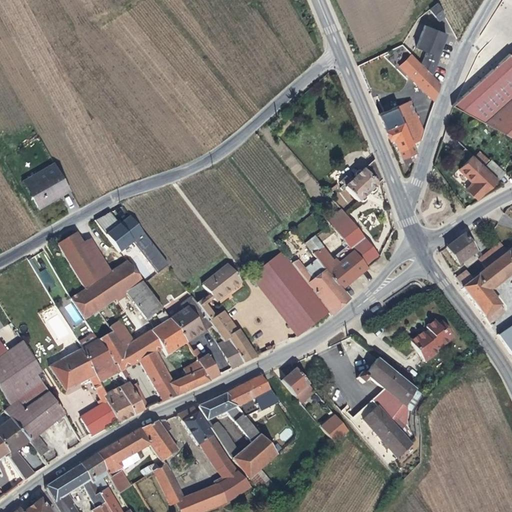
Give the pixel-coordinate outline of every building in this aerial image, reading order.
[(429,17),(436,13),(429,0),(427,0),(421,5),(429,17)] [(416,62),(424,70),(428,60),(426,58),(428,54),(437,31),(416,23),(407,45),(419,51),(416,62)] [(511,56),(510,54),(459,96),(449,103),(446,107),(455,109),(464,107),(511,137),(511,56)] [(425,93),(425,92),(437,81),(424,70),(416,62),(410,56),(399,66),(399,67),(425,93)] [(425,92),(425,93),(434,100),(441,84),(437,81),(425,92)] [(410,100),(378,113),(389,140),(393,139),(402,158),(403,157),(406,163),(411,160),(411,161),(410,166),(412,167),(417,151),(413,142),(421,139),(414,123),(420,121),(410,100)] [(424,132),(420,121),(414,123),(421,139),(424,132)] [(482,165),(470,154),(456,168),(469,181),(463,187),(474,197),(494,176),(482,165)] [(70,182),(55,156),(35,168),(38,173),(28,179),(33,188),(31,189),(39,202),(58,191),(57,189),(70,182)] [(488,159),(482,165),(494,176),(496,179),(502,172),(488,159)] [(381,180),(373,160),(360,172),(358,170),(355,173),(354,175),(355,176),(349,182),(347,180),(342,184),(357,202),(359,200),(360,201),(362,201),(365,198),(365,197),(364,195),(368,191),(369,192),(372,192),(375,189),(373,186),(381,180)] [(38,173),(35,168),(25,174),(28,179),(38,173)] [(474,197),(476,199),(481,196),(485,194),(501,183),(496,179),(494,176),(474,197)] [(330,189),(327,192),(332,199),(336,196),(330,189)] [(341,209),(327,220),(331,225),(337,220),(341,225),(346,221),(341,216),(344,214),(341,209)] [(110,212),(106,214),(116,228),(120,225),(110,212)] [(106,214),(95,220),(119,252),(144,234),(134,220),(123,228),(120,225),(116,228),(106,214)] [(337,220),(331,225),(349,247),(366,269),(379,258),(344,214),(341,216),(346,221),(341,225),(337,220)] [(134,220),(131,216),(120,225),(123,228),(134,220)] [(326,228),(311,233),(315,237),(318,241),(319,243),(330,235),(326,228)] [(76,232),(56,244),(62,255),(83,243),(76,232)] [(306,235),(304,232),(299,237),(312,253),(323,248),(319,243),(318,241),(314,244),(311,240),(315,237),(311,233),(311,232),(306,235)] [(469,246),(462,236),(445,248),(457,265),(462,262),(464,265),(473,259),(471,256),(473,255),(475,257),(478,255),(471,245),(469,246)] [(62,255),(84,289),(111,271),(91,238),(83,243),(62,255)] [(493,263),(503,254),(497,246),(486,254),(493,263)] [(319,262),(325,270),(340,290),(366,269),(349,247),(333,260),(323,248),(312,253),(319,262)] [(511,247),(503,254),(493,263),(460,288),(487,323),(500,313),(496,307),(498,305),(491,296),(487,291),(491,288),(511,271),(511,263),(511,262),(511,247)] [(291,263),(282,251),(251,274),(257,282),(267,282),(276,294),(301,275),(291,263)] [(460,288),(493,263),(486,254),(476,262),(481,268),(468,278),(463,271),(454,278),(460,288)] [(298,260),(291,263),(301,275),(329,310),(332,314),(347,299),(340,290),(325,270),(313,279),(307,271),(298,260)] [(111,271),(84,289),(97,310),(126,292),(145,317),(147,315),(148,317),(161,308),(127,262),(111,271)] [(228,262),(202,282),(216,300),(242,279),(228,262)] [(319,262),(307,271),(313,279),(325,270),(319,262)] [(267,282),(257,282),(298,333),(329,310),(301,275),(276,294),(267,282)] [(84,289),(70,298),(82,319),(97,310),(84,289)] [(182,309),(169,318),(185,342),(211,325),(208,321),(196,302),(191,296),(179,305),(182,309)] [(201,299),(196,302),(208,321),(214,317),(201,299)] [(224,310),(221,312),(230,328),(233,326),(237,332),(238,331),(224,310)] [(208,321),(211,325),(222,341),(226,339),(229,344),(241,363),(254,357),(238,331),(237,332),(233,326),(230,328),(221,312),(214,317),(208,321)] [(108,327),(110,331),(130,364),(138,360),(153,353),(161,348),(165,355),(185,342),(169,318),(132,342),(119,320),(108,327)] [(420,332),(408,340),(422,360),(436,351),(434,349),(448,340),(441,331),(445,328),(440,321),(436,324),(433,320),(424,326),(425,328),(427,330),(422,334),(420,332)] [(511,323),(496,334),(511,357),(511,323)] [(441,331),(448,340),(452,337),(445,328),(441,331)] [(110,331),(95,339),(111,364),(115,362),(121,373),(124,378),(127,383),(130,381),(123,368),(130,364),(110,331)] [(91,333),(77,340),(81,347),(80,348),(94,374),(111,364),(95,339),(91,333)] [(40,371),(22,342),(6,352),(0,343),(0,392),(6,406),(3,408),(9,417),(26,440),(38,455),(46,449),(35,434),(53,421),(55,424),(65,419),(36,372),(40,371)] [(241,363),(229,344),(220,349),(224,358),(230,368),(241,363)] [(94,374),(80,348),(48,366),(65,390),(88,378),(99,399),(95,400),(98,406),(80,415),(89,433),(116,419),(103,394),(103,391),(94,374)] [(195,348),(190,351),(196,361),(207,380),(217,375),(206,356),(201,359),(200,357),(201,356),(195,348)] [(153,353),(138,360),(161,401),(176,396),(169,383),(165,376),(159,364),(153,353)] [(353,429),(365,442),(386,466),(410,444),(406,440),(412,436),(406,423),(406,408),(410,412),(423,396),(376,358),(363,374),(360,372),(355,378),(362,383),(366,377),(382,389),(351,417),(346,412),(350,409),(346,405),(338,412),(353,429)] [(169,383),(176,396),(208,381),(207,380),(196,361),(182,369),(185,375),(169,383)] [(161,363),(159,364),(165,376),(167,375),(161,363)] [(480,367),(467,375),(477,392),(491,384),(480,367)] [(293,369),(280,381),(300,404),(313,392),(293,369)] [(124,378),(121,373),(112,378),(114,383),(124,378)] [(274,401),(259,377),(224,393),(235,406),(240,412),(243,415),(258,408),(274,401)] [(114,383),(117,387),(127,383),(124,378),(114,383)] [(117,387),(131,414),(147,407),(143,399),(137,402),(127,383),(117,387)] [(103,394),(116,419),(116,421),(131,414),(117,387),(103,394)] [(235,406),(224,393),(196,405),(205,419),(212,416),(235,406)] [(275,403),(274,401),(258,408),(260,410),(275,403)] [(193,407),(176,415),(196,444),(199,442),(210,434),(193,407)] [(259,466),(275,453),(250,424),(247,420),(243,415),(240,412),(232,419),(251,441),(242,449),(231,433),(229,435),(225,429),(224,426),(221,428),(216,421),(209,424),(229,454),(248,476),(259,466)] [(334,415),(320,427),(333,442),(346,430),(334,415)] [(212,416),(205,419),(209,424),(216,421),(212,416)] [(6,455),(15,468),(24,461),(14,449),(26,440),(9,417),(0,423),(0,438),(8,451),(9,452),(6,455)] [(159,418),(138,428),(149,443),(161,460),(177,449),(164,431),(171,427),(165,418),(163,419),(159,418)] [(138,428),(94,453),(104,468),(107,472),(121,464),(118,460),(128,455),(132,462),(139,458),(135,451),(149,443),(138,428)] [(210,434),(199,442),(216,467),(228,460),(210,434)] [(0,456),(8,451),(0,438),(0,456)] [(43,454),(47,461),(56,455),(51,449),(43,454)] [(94,453),(78,463),(108,511),(131,511),(129,508),(121,511),(105,485),(100,487),(95,479),(96,476),(94,474),(104,468),(94,453)] [(118,460),(121,464),(122,467),(132,462),(128,455),(118,460)] [(163,463),(161,465),(152,469),(169,504),(174,501),(179,511),(194,511),(228,498),(249,485),(233,466),(228,460),(216,467),(215,468),(224,478),(213,484),(182,497),(170,473),(163,463)] [(15,468),(22,479),(33,472),(24,461),(15,468)] [(108,511),(78,463),(44,484),(54,499),(64,493),(77,485),(78,487),(82,485),(87,496),(93,505),(90,507),(92,511),(108,511)] [(279,485),(259,466),(248,476),(258,487),(261,484),(271,493),(279,485)] [(109,475),(118,490),(128,484),(120,469),(109,475)] [(64,493),(54,499),(58,506),(68,500),(64,493)] [(19,507),(11,511),(50,511),(39,497),(21,511),(19,507)] [(76,511),(68,500),(58,506),(61,511),(62,511),(76,511)]
